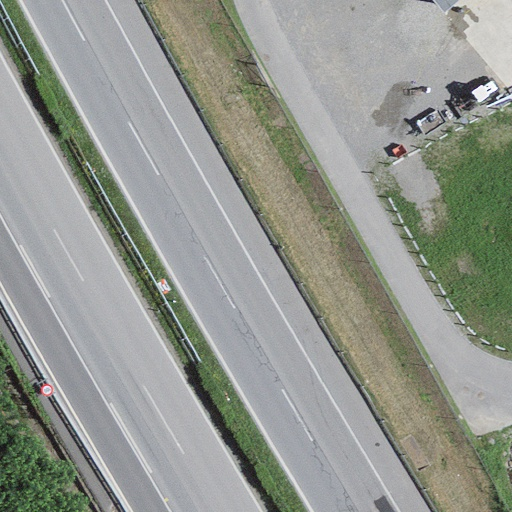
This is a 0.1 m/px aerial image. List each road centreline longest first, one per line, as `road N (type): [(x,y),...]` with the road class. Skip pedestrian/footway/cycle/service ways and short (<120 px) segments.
road 1 (motorway): [(353,511),(61,0)]
road 2 (motorway): [(0,139),(216,511)]
